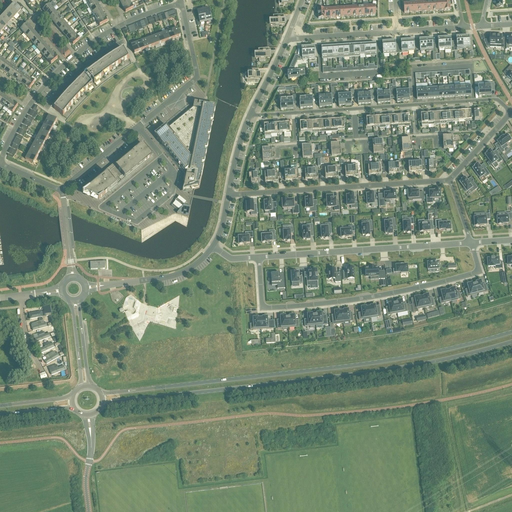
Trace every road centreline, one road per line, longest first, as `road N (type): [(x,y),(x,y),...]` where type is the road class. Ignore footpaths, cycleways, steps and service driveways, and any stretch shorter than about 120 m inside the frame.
road 1 (primary): [(511,332),(358,365),(100,393)]
road 2 (primary): [(101,405),(359,374),(511,341)]
road 3 (residential): [(259,257),(263,306),(290,306),(470,274),(477,270),(470,243)]
road 4 (residential): [(61,189),(198,77),(181,4)]
road 5 (residential): [(0,161),(34,98),(66,63),(107,32),(181,4)]
road 6 (residential): [(228,195),(449,179)]
road 7 (residential): [(259,257),(470,243)]
road 8 (residential): [(377,33),(379,73),(320,77),(318,37)]
road 9 (residential): [(473,101),(471,66),(413,70),(415,105)]
